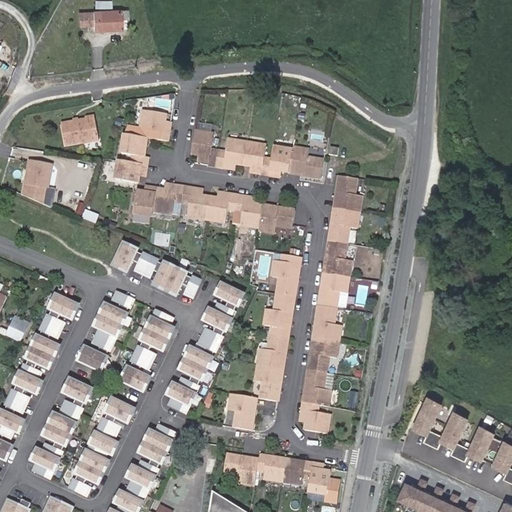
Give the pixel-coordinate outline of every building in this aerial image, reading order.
[(113,8),(113,0),(109,0),(96,0),(96,7),(113,8)] [(122,30),(122,20),(127,19),(127,11),(79,13),(80,27),(94,26),(94,31),(122,30)] [(166,114),(143,111),(140,130),(127,128),(125,135),(148,138),(168,142),(169,134),(163,133),(165,122),(166,114)] [(99,140),(95,118),(61,125),(65,145),(81,142),(81,144),(99,140)] [(212,150),(214,134),(195,131),(191,154),(199,155),(210,157),(209,163),(209,166),(217,167),(219,152),(212,150)] [(145,157),(148,138),(125,135),(122,154),(133,156),(132,163),(147,165),(148,158),(145,157)] [(244,166),(247,143),(228,140),(226,153),(219,152),(217,167),(224,168),(225,163),(236,165),(244,166)] [(272,160),(264,159),(266,146),(247,143),(244,166),(251,167),(262,169),(261,174),(269,176),(272,160)] [(289,173),(293,150),(274,147),(272,160),(269,176),(277,177),(278,172),(281,172),(289,173)] [(338,156),(339,149),(331,147),(329,155),(338,156)] [(321,178),(324,161),(308,158),(309,151),(293,148),(293,150),(289,173),(297,175),(297,172),(300,173),(300,175),(321,178)] [(139,177),(140,173),(146,174),(147,165),(132,163),(118,161),(115,180),(138,184),(139,177)] [(48,188),(52,166),(30,162),(28,170),(31,170),(26,197),(44,205),(47,188),(48,188)] [(359,213),(362,197),(355,196),(357,179),(340,176),(336,198),(339,199),(338,202),(336,201),(334,209),(359,213)] [(173,215),(175,202),(181,203),(182,203),(185,187),(177,186),(176,192),(165,190),(157,189),(154,212),(173,215)] [(154,212),(157,189),(149,187),(148,193),(145,193),(137,191),(133,214),(153,217),(154,212)] [(206,220),(210,197),(202,196),(191,194),(192,188),(185,187),(182,203),(189,204),(187,217),(206,220)] [(50,207),(53,189),(48,188),(47,188),(44,205),(50,207)] [(226,223),(228,210),(235,212),(237,196),(230,195),(229,200),(218,198),(210,197),(206,220),(226,223)] [(259,228),(263,206),(255,204),(244,203),(245,197),(237,196),(235,212),(242,213),(240,225),(259,228)] [(81,216),(85,205),(79,202),(75,214),(81,216)] [(180,216),(181,203),(175,202),(173,215),(180,216)] [(292,229),(296,211),(274,207),(273,210),(271,210),(271,207),(263,206),(259,228),(259,230),(275,233),(277,226),(292,229)] [(347,244),(349,228),(357,229),(359,213),(334,209),(333,217),(336,217),(335,220),(333,220),(329,241),(347,244)] [(279,228),(278,236),(288,237),(289,228),(279,228)] [(349,278),(352,261),(344,260),(347,244),(329,241),(326,263),(328,263),(328,267),(325,266),(324,274),(349,278)] [(150,258),(143,255),(143,256),(136,253),(137,252),(123,246),(113,266),(127,273),(132,262),(139,265),(136,271),(143,274),(150,258)] [(298,277),(301,258),(283,255),(282,263),(275,261),(272,277),(280,279),(277,295),(295,298),(297,280),(295,280),(295,277),(298,277)] [(165,291),(175,270),(164,265),(163,266),(156,263),(157,262),(150,258),(143,274),(150,277),(153,271),(159,274),(154,286),(165,291)] [(200,282),(193,279),(193,280),(186,276),(186,275),(175,270),(165,291),(177,296),(181,286),(188,289),(186,294),(193,297),(200,282)] [(336,309),(339,292),(347,294),(349,278),(324,274),(323,282),(325,282),(325,285),(322,285),(319,306),(336,309)] [(367,304),(369,281),(353,279),(351,302),(367,304)] [(237,306),(243,295),(222,285),(217,297),(228,302),(224,309),(218,306),(215,313),(231,320),(234,313),(233,313),(236,306),(237,306)] [(122,326),(127,315),(126,315),(129,308),(131,308),(134,302),(118,294),(115,301),(121,304),(118,311),(107,305),(101,316),(122,326)] [(72,319),(79,305),(58,295),(52,309),(53,310),(49,316),(48,316),(45,323),(61,330),(64,323),(58,320),(61,314),(72,319)] [(288,320),(289,317),(291,318),(295,298),(277,295),(274,311),(267,310),(265,326),(272,327),(271,334),(288,337),(291,321),(288,320)] [(339,343),(341,326),(334,325),(336,309),(319,306),(315,328),(318,328),(317,331),(315,331),(313,338),(339,343)] [(225,332),(231,320),(215,313),(210,310),(205,322),(216,327),(212,334),(206,331),(203,338),(219,345),(222,339),(221,338),(224,331),(225,332)] [(167,341),(173,329),(168,327),(171,320),(156,312),(147,330),(167,341)] [(114,344),(122,326),(101,316),(96,328),(101,330),(98,337),(114,344)] [(21,343),(28,327),(14,320),(6,336),(21,343)] [(60,346),(48,341),(51,334),(58,337),(61,330),(45,323),(42,330),(43,330),(40,337),(39,336),(33,347),(54,357),(60,346)] [(65,342),(75,326),(70,323),(60,339),(65,342)] [(162,352),(167,341),(147,330),(141,342),(142,342),(139,349),(138,348),(135,355),(150,363),(154,356),(147,353),(151,346),(162,352)] [(282,361),(282,358),(285,359),(288,337),(271,334),(268,351),(261,349),(258,365),(283,369),(285,362),(282,361)] [(100,372),(107,358),(106,358),(109,351),(110,351),(114,344),(98,337),(95,344),(101,347),(98,354),(86,348),(80,362),(100,372)] [(207,370),(212,359),(211,358),(214,351),(215,352),(219,345),(203,338),(200,344),(206,347),(203,354),(191,349),(186,360),(207,370)] [(326,374),(328,357),(336,358),(339,343),(313,338),(312,346),(315,347),(314,350),(312,350),(308,371),(326,374)] [(54,357),(33,347),(28,359),(29,359),(26,366),(25,366),(22,372),(38,380),(41,373),(35,370),(38,363),(49,369),(54,357)] [(149,379),(138,373),(141,367),(147,369),(150,363),(135,355),(132,362),(133,362),(129,369),(128,369),(122,382),(142,392),(149,379)] [(201,381),(207,370),(186,360),(181,371),(192,376),(188,383),(182,380),(179,387),(195,395),(198,388),(197,387),(200,380),(201,381)] [(282,377),(283,369),(258,365),(256,382),(263,383),(260,399),(278,402),(281,380),(279,380),(279,377),(282,377)] [(328,407),(331,391),(323,390),(326,374),(308,371),(305,392),(307,393),(307,396),(304,395),(303,403),(319,406),(328,407)] [(37,394),(43,382),(38,380),(22,372),(16,384),(17,384),(14,391),(13,391),(10,397),(26,405),(29,398),(23,395),(26,388),(37,394)] [(86,404),(92,390),(71,380),(65,394),(76,399),(73,406),(67,403),(63,410),(79,417),(82,410),(81,410),(84,403),(86,404)] [(186,413),(195,395),(179,387),(174,385),(168,396),(173,399),(170,406),(186,413)] [(256,406),(257,398),(232,395),(229,410),(237,411),(234,428),(252,431),(255,409),(253,409),(253,406),(256,406)] [(19,432),(24,421),(13,415),(16,409),(22,412),(26,405),(10,397),(7,404),(8,405),(5,411),(3,411),(0,418),(0,423),(14,430),(19,432)] [(33,398),(26,416),(31,418),(38,400),(33,398)] [(429,399),(414,430),(428,436),(424,443),(439,450),(442,443),(455,449),(452,456),(466,463),(470,456),(482,462),(495,435),(481,427),(471,450),(457,444),(468,420),(455,413),(444,438),(430,431),(442,406),(429,399)] [(127,424),(134,410),(113,400),(106,414),(107,414),(104,421),(103,421),(100,427),(115,435),(119,428),(113,425),(116,418),(127,424)] [(328,434),(331,415),(318,413),(319,406),(303,403),(302,411),(308,412),(306,423),(305,431),(320,433),(328,434)] [(70,435),(79,417),(63,410),(60,417),(55,414),(50,425),(70,435)] [(0,457),(6,460),(12,446),(1,441),(4,434),(10,437),(14,430),(0,423),(0,457)] [(65,446),(70,435),(50,425),(44,437),(56,442),(52,449),(46,446),(43,452),(59,460),(62,453),(61,453),(64,446),(65,446)] [(112,456),(117,444),(112,442),(115,435),(100,427),(91,446),(107,453),(112,456)] [(166,453),(175,435),(160,427),(156,434),(151,432),(146,443),(166,453)] [(511,446),(505,442),(494,467),(507,473),(504,480),(511,484),(511,469),(510,468),(511,463),(511,446)] [(161,464),(166,453),(146,443),(140,454),(151,460),(148,466),(142,463),(139,470),(155,478),(158,471),(156,470),(160,464),(161,464)] [(103,460),(107,453),(91,446),(82,463),(103,474),(108,462),(103,460)] [(50,478),(59,460),(43,452),(38,450),(33,462),(38,464),(34,471),(50,478)] [(257,471),(259,460),(251,459),(251,461),(248,461),(248,458),(227,455),(224,473),(240,475),(239,483),(255,485),(257,471)] [(283,482),(286,459),(260,455),(259,460),(257,471),(265,472),(264,479),(283,482)] [(310,479),(313,464),(286,459),(283,482),(302,485),(303,478),(310,479)] [(98,485),(103,474),(82,463),(77,475),(78,475),(75,482),(73,481),(70,488),(86,496),(89,489),(83,486),(86,479),(98,485)] [(327,495),(331,472),(323,471),(320,470),(321,465),(313,464),(310,479),(308,492),(327,495)] [(145,496),(155,478),(139,470),(134,467),(128,479),(133,481),(130,488),(145,496)] [(405,485),(398,501),(422,511),(470,511),(474,505),(469,502),(464,511),(454,507),(458,498),(452,495),(448,504),(438,500),(442,491),(436,488),(432,497),(422,492),(426,483),(420,481),(416,490),(405,485)] [(131,511),(137,511),(145,496),(130,488),(126,495),(121,493),(116,504),(121,507),(131,511)] [(244,511),(212,491),(208,511),(244,511)] [(28,511),(27,511),(31,504),(22,500),(19,507),(8,502),(2,511),(28,511)] [(70,511),(72,510),(51,500),(45,511),(70,511)] [(500,511),(511,511),(511,505),(505,502),(500,511)]
